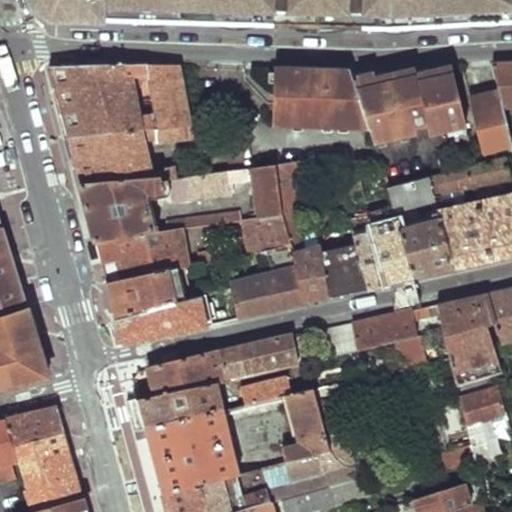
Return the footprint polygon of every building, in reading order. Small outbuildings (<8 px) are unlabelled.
[(217,27),(266,29),(357,31),(387,31),(503,25),(511,24),(511,0),(32,0),(35,8),(38,11),(53,23),(116,24),(217,27)] [(61,100),(71,135),(142,130),(140,116),(131,76),(154,77),(152,64),(129,64),(127,63),(53,66),(61,100)] [(511,63),(494,64),(502,96),(505,107),(511,106),(511,63)] [(172,143),(188,139),(175,64),(152,64),(154,77),(158,97),(163,128),(142,130),(71,135),(78,160),(84,183),(169,179),(190,176),(189,170),(174,172),(173,169),(151,172),(147,146),(172,143)] [(397,79),(358,87),(372,129),(375,141),(417,132),(415,124),(431,121),(432,129),(467,122),(453,67),(417,70),(421,91),(404,93),(400,72),(397,72),(397,79)] [(273,69),(271,128),(372,129),(358,87),(355,75),(354,71),(353,69),(273,69)] [(417,70),(400,72),(404,93),(421,91),(417,70)] [(379,73),(355,75),(358,87),(397,79),(397,72),(388,73),(379,73)] [(511,137),(505,107),(502,96),(473,103),(486,154),(511,148),(511,137)] [(150,98),(151,115),(140,116),(142,130),(163,128),(158,97),(150,98)] [(437,197),(511,181),(506,155),(432,173),(437,197)] [(294,215),(288,178),(307,175),(304,160),(278,164),(286,213),(293,245),(308,303),(320,301),(332,299),(323,252),(322,249),(304,253),(294,215)] [(258,217),(286,213),(278,164),(250,168),(258,217)] [(222,185),(230,184),(227,171),(190,176),(169,179),(84,183),(91,212),(99,240),(182,228),(193,226),(239,220),(237,208),(165,219),(166,221),(152,224),(146,205),(146,193),(161,194),(161,190),(169,190),(169,194),(187,192),(188,199),(223,193),(222,185)] [(432,173),(389,183),(398,215),(439,206),(437,197),(432,173)] [(491,264),(511,259),(511,198),(440,212),(443,222),(453,272),(491,264)] [(224,252),(219,253),(221,259),(225,258),(293,245),(286,213),(258,217),(247,218),(253,246),(243,247),(224,249),(224,252)] [(239,220),(193,226),(196,238),(244,230),(242,219),(239,220)] [(434,276),(453,272),(443,222),(402,229),(415,281),(434,276)] [(402,284),(415,281),(402,229),(400,225),(376,232),(379,242),(390,286),(402,284)] [(101,251),(104,261),(186,246),(182,228),(99,240),(101,251)] [(6,229),(0,230),(0,314),(28,307),(17,268),(6,229)] [(379,289),(390,286),(379,242),(357,246),(360,258),(369,291),(379,289)] [(274,310),(308,303),(293,245),(225,258),(229,277),(272,269),(275,280),(232,288),(239,317),(274,310)] [(190,265),(186,246),(104,261),(107,271),(109,280),(175,268),(190,265)] [(340,262),(337,249),(323,252),(332,299),(350,295),(369,291),(360,258),(340,262)] [(199,279),(222,274),(219,259),(196,264),(199,279)] [(114,298),(118,316),(182,302),(175,268),(109,280),(114,298)] [(495,319),(501,342),(511,339),(511,288),(486,294),(480,296),(487,321),(495,319)] [(438,305),(457,382),(501,369),(487,321),(480,296),(455,301),(438,305)] [(0,388),(48,376),(33,324),(28,307),(0,314),(0,388)] [(354,324),(357,350),(403,339),(421,334),(419,320),(430,317),(430,307),(354,324)] [(317,332),(323,358),(357,350),(354,324),(324,330),(317,332)] [(421,334),(425,362),(439,359),(434,332),(421,334)] [(219,354),(223,382),(311,360),(307,341),(309,340),(308,334),(219,354)] [(403,339),(407,367),(425,362),(421,334),(403,339)] [(135,386),(139,401),(220,383),(223,382),(219,354),(218,350),(201,354),(149,366),(153,383),(135,386)] [(240,389),(245,407),(284,397),(288,396),(293,395),(288,378),(240,389)] [(144,418),(147,431),(226,412),(220,383),(139,401),(144,418)] [(477,462),(487,503),(504,499),(499,475),(511,470),(511,429),(500,385),(460,397),(472,444),(477,462)] [(328,450),(313,390),(293,395),(288,396),(301,444),(296,445),(284,449),(287,461),(328,450)] [(301,444),(288,396),(284,397),(296,445),(301,444)] [(5,422),(13,447),(17,446),(64,433),(60,418),(57,408),(29,416),(5,422)] [(156,464),(165,497),(234,477),(241,475),(226,412),(147,431),(156,464)] [(0,468),(11,464),(17,462),(13,447),(5,422),(0,423),(0,468)] [(73,462),(64,433),(17,446),(20,460),(19,461),(26,487),(23,487),(27,500),(1,508),(2,511),(25,511),(83,494),(73,462)] [(477,462),(472,444),(442,452),(447,470),(477,462)] [(253,471),(256,485),(287,478),(282,463),(253,471)] [(0,482),(14,478),(11,464),(0,468),(0,482)] [(168,511),(239,511),(271,503),(287,498),(306,493),(337,484),(333,469),(319,473),(320,477),(240,500),(234,477),(165,497),(168,511)] [(337,484),(306,493),(287,498),(289,511),(312,511),(313,511),(371,494),(365,475),(337,484)] [(413,501),(415,511),(446,511),(470,505),(463,485),(413,501)] [(88,511),(83,494),(25,511),(88,511)] [(239,511),(273,511),(271,503),(239,511)]
